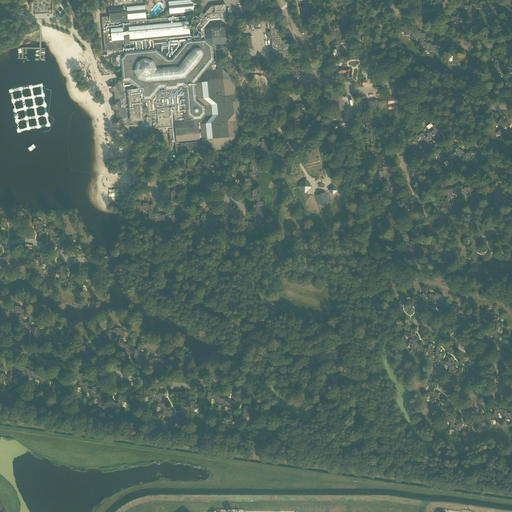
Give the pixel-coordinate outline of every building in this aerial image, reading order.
[(117,70),(121,70),(119,71),(118,72),(117,74),(117,75),(118,77),(119,78),(120,79),(122,79),(122,82),(113,83),(112,83),(111,83),(111,84),(110,84),(110,85),(109,85),(109,86),(109,87),(109,88),(109,89),(109,90),(110,91),(111,91),(111,92),(112,92),(113,92),(113,93),(114,93),(115,101),(114,101),(113,101),(113,102),(112,102),(111,103),(111,104),(111,105),(111,106),(111,107),(111,108),(112,108),(112,109),(113,110),(114,110),(115,110),(116,110),(117,118),(116,119),(115,119),(114,119),(114,120),(113,121),(113,122),(112,123),(112,124),(113,124),(113,125),(113,126),(114,126),(114,127),(115,128),(116,128),(117,128),(118,128),(122,128),(123,127),(124,127),(125,127),(125,128),(126,128),(127,129),(128,129),(128,130),(128,131),(128,132),(129,137),(130,139),(130,140),(131,141),(132,142),(133,142),(134,143),(136,142),(138,142),(139,141),(140,140),(141,138),(141,137),(141,136),(141,135),(141,132),(144,132),(144,136),(149,136),(148,131),(150,131),(151,135),(169,134),(170,142),(176,142),(176,143),(175,143),(176,151),(176,152),(177,153),(178,154),(179,154),(180,154),(181,154),(190,153),(216,151),(230,150),(232,148),(233,146),(240,137),(239,121),(245,113),(244,102),(236,95),(235,88),(235,79),(226,73),(222,69),(222,64),(219,62),(223,58),(224,56),(224,51),(223,46),(230,38),(229,33),(231,32),(231,26),(227,23),(225,5),(211,6),(204,15),(202,13),(196,20),(197,21),(198,38),(191,38),(191,40),(178,41),(178,38),(190,37),(189,30),(188,19),(187,20),(186,15),(194,14),(193,9),(199,9),(199,6),(200,5),(200,2),(193,2),(192,0),(107,0),(108,7),(109,10),(109,17),(101,17),(102,24),(103,38),(105,38),(106,43),(107,55),(100,56),(101,57),(101,58),(102,58),(103,59),(106,58),(110,58),(111,65),(116,69),(117,70)] [(485,7),(488,8),(488,4),(489,4),(489,2),(481,1),(480,3),(479,3),(479,5),(477,4),(477,8),(485,9),(485,7)] [(309,11),(308,3),(304,4),(304,5),(302,5),(303,7),(301,7),(301,15),(303,15),(307,15),(307,12),(309,11)] [(468,12),(473,13),(473,8),(477,8),(477,4),(470,4),(470,6),(465,6),(464,9),(468,9),(468,12)] [(496,7),(493,6),(493,7),(492,7),(492,5),(489,4),(488,4),(488,8),(487,12),(496,13),(496,7)] [(476,13),(473,13),(468,12),(467,14),(466,14),(466,16),(464,15),(464,20),(472,21),(472,18),(475,19),(476,16),(476,15),(476,13)] [(312,14),(307,15),(303,15),(304,19),(306,19),(306,20),(305,20),(306,23),(312,23),(312,14)] [(457,15),(457,16),(457,17),(452,17),(451,20),(455,20),(455,23),(460,24),(461,19),(464,20),(464,15),(457,15)] [(352,26),(351,23),(351,22),(353,22),(353,18),(344,18),(345,22),(345,26),(345,27),(352,26)] [(285,60),(286,76),(291,75),(291,78),(303,77),(302,75),(302,67),(295,68),(294,60),(293,60),(292,52),(291,52),(290,43),(289,42),(281,43),(281,37),(279,22),(270,22),(270,32),(267,33),(268,39),(271,39),(274,67),(279,67),(279,61),(285,60)] [(343,26),(345,26),(345,22),(337,22),(337,24),(333,24),(334,27),(333,27),(333,28),(334,28),(334,30),(342,30),(342,28),(343,28),(343,26)] [(405,36),(409,36),(410,29),(407,29),(407,24),(404,23),(404,27),(401,27),(400,32),(405,33),(405,36)] [(410,29),(409,36),(411,36),(411,39),(414,39),(414,40),(415,40),(415,39),(417,40),(417,31),(415,31),(415,33),(413,33),(413,29),(410,29)] [(334,38),(336,38),(341,38),(341,35),(340,35),(340,34),(342,34),(342,30),(334,30),(334,38)] [(417,40),(420,40),(424,40),(425,40),(425,33),(422,33),(422,34),(421,33),(421,31),(417,31),(417,40)] [(245,51),(253,50),(250,36),(243,37),(245,51)] [(365,45),(364,45),(364,49),(374,49),(373,42),(372,42),(372,40),(373,40),(373,37),(362,37),(363,42),(365,41),(365,45)] [(341,41),(341,38),(336,38),(336,43),(333,43),(333,47),(336,47),(340,47),(340,44),(345,44),(345,40),(341,41)] [(425,52),(427,52),(427,43),(425,43),(426,42),(424,42),(424,40),(420,40),(419,48),(421,48),(421,51),(424,52),(425,52)] [(438,46),(436,45),(435,51),(440,51),(440,54),(444,54),(444,48),(441,47),(442,44),(442,42),(439,42),(438,46)] [(435,52),(435,51),(436,45),(433,45),(433,46),(431,46),(431,44),(427,43),(427,52),(435,52)] [(336,50),(333,50),(333,55),(338,55),(338,58),(341,58),(342,58),(344,58),(344,49),(342,49),(342,48),(340,48),(340,47),(336,47),(336,50)] [(492,60),(495,61),(499,61),(500,61),(501,55),(498,54),(498,55),(497,55),(497,53),(493,52),(492,60)] [(460,66),(461,58),(459,57),(459,56),(457,56),(458,54),(454,53),(453,57),(450,57),(449,61),(454,62),(454,65),(457,65),(457,66),(458,66),(460,66)] [(472,61),(469,60),(468,65),(473,66),(472,69),(476,70),(477,63),(476,63),(477,60),(475,59),(475,57),(472,57),(472,61)] [(468,67),(468,65),(469,60),(466,60),(465,60),(465,58),(461,58),(460,66),(468,67)] [(499,73),(501,73),(502,65),(500,65),(501,63),(499,63),(499,61),(495,61),(494,69),(496,69),(495,72),(498,73),(499,73)] [(509,74),(509,73),(510,68),(507,67),(507,68),(506,67),(506,65),(502,65),(501,73),(509,74)] [(349,78),(350,73),(350,69),(342,69),(341,73),(345,73),(345,77),(349,78)] [(333,119),(338,118),(343,118),(342,112),(340,112),(339,100),(338,92),(330,93),(333,119)] [(302,105),(302,109),(311,108),(310,106),(314,106),(313,103),(314,103),(314,102),(313,102),(313,100),(305,101),(305,103),(304,103),(304,105),(302,105)] [(362,103),(359,103),(359,108),(360,113),(363,113),(389,110),(388,101),(377,102),(374,102),(374,101),(373,101),(362,103)] [(294,113),(303,112),(302,109),(302,105),(302,104),(295,105),(295,108),(296,108),(296,109),(294,109),(294,113)] [(303,112),(294,113),(295,117),(293,117),(294,121),(300,120),(300,118),(303,118),(303,115),(303,114),(303,112)] [(368,130),(370,131),(370,130),(372,130),(373,127),(376,127),(377,123),(374,123),(374,122),(371,121),(371,120),(366,120),(366,119),(363,118),(362,125),(366,125),(366,129),(368,129),(368,130)] [(504,127),(505,128),(506,127),(504,126),(506,123),(504,121),(505,120),(502,118),(497,125),(501,128),(502,127),(503,128),(504,127)] [(294,121),(294,122),(294,124),(288,124),(289,127),(292,127),(293,130),(298,130),(297,125),(301,124),(300,120),(294,121)] [(331,123),(332,133),(342,132),(341,122),(331,123)] [(427,135),(428,136),(431,139),(435,135),(437,137),(440,134),(438,131),(438,130),(434,125),(432,127),(434,130),(429,134),(429,133),(427,135)] [(504,130),(505,128),(504,127),(503,128),(502,127),(501,128),(497,134),(503,138),(507,132),(504,130)] [(374,131),(372,130),(370,130),(370,131),(370,134),(366,134),(366,138),(367,138),(367,140),(371,141),(370,145),(371,145),(375,145),(377,145),(377,142),(376,142),(376,137),(375,137),(375,134),(374,134),(374,131)] [(508,141),(511,136),(511,134),(511,133),(511,132),(509,134),(507,132),(503,138),(508,141)] [(431,140),(431,139),(428,136),(427,138),(423,133),(418,137),(420,139),(421,138),(424,142),(422,145),(424,147),(427,145),(429,143),(428,143),(431,140)] [(261,146),(261,148),(266,148),(266,143),(269,143),(268,139),(262,139),(262,142),(256,143),(257,146),(261,146)] [(375,148),(375,145),(371,145),(371,148),(367,148),(367,152),(368,152),(368,155),(372,155),(372,159),(378,159),(378,157),(378,156),(377,156),(377,151),(376,151),(376,148),(375,148)] [(429,152),(431,154),(434,152),(430,148),(429,148),(427,145),(424,147),(423,148),(424,149),(420,153),(423,158),(425,157),(425,156),(429,152)] [(461,154),(463,156),(466,154),(462,150),(461,150),(458,147),(455,150),(456,152),(451,155),(451,156),(454,158),(455,160),(457,159),(456,158),(461,154)] [(268,148),(266,148),(261,148),(261,151),(262,151),(262,153),(260,153),(260,157),(268,156),(268,148)] [(440,162),(442,161),(445,158),(441,154),(443,152),(440,149),(436,151),(434,152),(431,154),(433,157),(436,155),(440,160),(439,160),(440,162)] [(472,164),(474,163),(477,160),(473,156),(475,154),(472,151),(468,154),(467,153),(466,154),(463,156),(463,157),(465,159),(468,157),(471,162),(470,162),(472,164)] [(151,155),(150,155),(149,152),(144,152),(145,155),(143,155),(142,155),(143,156),(139,163),(142,167),(140,169),(143,174),(146,174),(147,176),(149,176),(156,162),(151,155)] [(382,168),(383,168),(387,168),(388,168),(389,165),(388,165),(388,160),(387,160),(387,157),(386,157),(386,154),(382,153),(381,157),(378,157),(378,159),(377,161),(379,161),(379,164),(382,164),(382,168)] [(452,160),(454,158),(451,156),(451,155),(447,157),(445,158),(442,161),(444,163),(447,161),(451,166),(450,166),(451,168),(456,164),(452,160)] [(259,160),(257,161),(258,165),(266,164),(266,162),(269,162),(269,159),(269,158),(268,156),(260,157),(260,158),(259,158),(259,160)] [(249,165),(250,168),(258,168),(258,165),(257,161),(257,160),(251,160),(251,163),(252,165),(249,165)] [(481,163),(480,163),(477,160),(474,163),(475,164),(470,168),(474,173),(476,171),(475,170),(480,167),(482,169),(485,167),(481,163)] [(201,164),(202,171),(210,170),(210,169),(210,166),(209,162),(205,163),(206,164),(204,165),(204,164),(201,164)] [(210,166),(210,169),(214,168),(214,172),(219,171),(218,166),(222,166),(221,162),(214,162),(215,165),(210,166)] [(189,172),(194,172),(193,167),(190,167),(190,163),(187,164),(187,169),(185,169),(185,176),(189,176),(189,172)] [(193,167),(194,172),(194,174),(202,173),(202,171),(201,164),(197,165),(198,167),(196,167),(193,167)] [(258,170),(258,168),(250,168),(250,171),(252,170),(252,172),(249,172),(249,176),(256,176),(255,174),(259,173),(258,171),(259,171),(259,170),(258,170)] [(383,182),(387,182),(390,182),(390,179),(389,179),(389,175),(388,174),(388,171),(387,171),(387,168),(383,168),(383,171),(379,171),(379,175),(380,175),(380,178),(384,178),(383,182)] [(173,182),(174,189),(178,188),(178,185),(182,185),(182,179),(179,180),(179,176),(175,176),(176,182),(173,182)] [(190,184),(189,176),(185,176),(186,178),(184,178),(184,179),(182,179),(182,185),(183,188),(185,188),(186,188),(186,187),(189,187),(188,184),(190,184)] [(256,180),(256,176),(249,176),(249,179),(244,180),(244,183),(248,182),(248,185),(253,185),(253,180),(256,180)] [(429,183),(430,183),(429,180),(428,180),(427,177),(418,180),(421,190),(428,187),(429,192),(432,192),(429,183)] [(311,187),(305,181),(298,186),(305,193),(311,187)] [(391,182),(390,182),(387,182),(387,188),(390,189),(390,192),(393,193),(392,194),(397,195),(397,191),(401,191),(401,187),(398,187),(398,185),(395,185),(395,184),(391,183),(391,182)] [(493,198),(499,202),(502,196),(500,194),(502,191),(500,189),(502,187),(500,185),(501,184),(498,182),(493,189),(497,192),(493,198)] [(333,187),(328,191),(332,195),(337,191),(333,187)] [(461,190),(458,190),(458,194),(462,194),(461,198),(466,198),(466,197),(468,197),(468,193),(472,193),(473,187),(469,187),(469,188),(465,188),(465,189),(461,189),(461,190)] [(179,196),(178,188),(174,189),(174,191),(172,191),(172,192),(170,192),(171,200),(173,200),(173,201),(174,201),(174,200),(177,200),(177,197),(179,196)] [(458,194),(458,190),(458,188),(455,188),(455,189),(450,189),(450,190),(447,190),(447,191),(444,191),(444,195),(447,195),(447,199),(449,199),(451,199),(451,198),(454,198),(454,194),(458,195),(458,194)] [(256,200),(256,202),(261,202),(260,194),(258,194),(257,191),(255,191),(254,191),(251,191),(252,200),(254,199),(254,200),(256,200)] [(325,193),(315,196),(318,206),(329,203),(325,193)] [(511,201),(511,193),(509,196),(507,194),(505,198),(502,196),(499,202),(504,205),(508,199),(511,201)] [(449,203),(449,199),(447,199),(445,199),(445,202),(444,201),(443,205),(442,205),(442,209),(441,209),(440,213),(442,213),(446,213),(447,213),(447,209),(451,210),(451,207),(452,207),(453,203),(449,203)] [(263,201),(261,202),(256,202),(257,205),(251,206),(252,209),(255,208),(256,211),(261,211),(260,206),(264,206),(263,201)] [(143,212),(145,212),(145,204),(143,204),(143,206),(141,206),(141,202),(137,203),(137,210),(139,209),(140,213),(142,212),(142,213),(143,213),(143,212)] [(389,210),(390,210),(390,213),(394,213),(393,217),(394,217),(398,217),(400,217),(400,214),(399,214),(399,209),(398,209),(398,206),(397,206),(397,203),(393,202),(393,206),(389,206),(389,210)] [(145,212),(148,212),(152,211),(154,211),(153,204),(150,205),(149,205),(148,203),(145,204),(145,212)] [(174,222),(174,220),(174,215),(171,216),(170,210),(167,211),(168,214),(165,215),(165,220),(170,219),(170,223),(174,222)] [(262,210),(261,211),(256,211),(256,214),(257,215),(255,216),(255,219),(263,219),(262,210)] [(155,222),(157,222),(157,214),(155,214),(155,213),(153,213),(152,211),(148,212),(149,220),(151,220),(152,223),(154,223),(155,223),(155,222)] [(174,215),(174,220),(182,219),(182,217),(185,216),(185,214),(185,213),(185,211),(176,211),(177,213),(175,213),(176,215),(174,215)] [(437,223),(437,224),(437,226),(443,227),(443,223),(447,223),(447,221),(449,221),(449,217),(446,217),(446,213),(442,213),(442,215),(440,215),(440,219),(439,219),(438,223),(437,223)] [(165,221),(165,220),(165,215),(162,215),(162,216),(160,216),(160,214),(157,214),(157,222),(165,221)] [(199,228),(198,225),(198,221),(195,221),(195,216),(192,216),(192,220),(189,220),(190,225),(194,225),(195,228),(199,228)] [(198,221),(198,225),(207,224),(206,222),(209,222),(209,218),(209,216),(201,216),(201,218),(200,218),(200,220),(198,221)] [(2,218),(1,222),(5,223),(4,226),(7,227),(8,224),(8,223),(10,223),(11,217),(7,217),(7,219),(2,218)] [(209,218),(209,222),(210,226),(218,225),(218,219),(215,219),(213,219),(213,217),(209,218)] [(398,217),(394,217),(394,220),(390,220),(390,224),(391,224),(391,227),(395,227),(395,231),(399,231),(401,231),(401,228),(400,228),(401,223),(399,223),(400,220),(398,220),(398,217)] [(35,229),(38,229),(39,226),(42,226),(42,222),(37,222),(38,219),(34,219),(33,225),(35,225),(35,229)] [(254,223),(252,223),(253,228),(261,227),(261,225),(264,224),(264,222),(264,221),(263,221),(263,219),(255,219),(255,221),(254,221),(254,223)] [(437,228),(437,226),(437,224),(434,224),(434,220),(430,220),(430,223),(428,222),(428,226),(427,226),(426,230),(425,230),(425,234),(431,234),(431,230),(435,231),(435,228),(437,228)] [(253,231),(253,228),(252,223),(252,222),(245,223),(246,226),(246,227),(244,228),(245,232),(253,231)] [(41,229),(42,226),(39,226),(38,229),(37,232),(40,232),(39,237),(42,238),(43,233),(46,233),(46,232),(46,229),(41,229)] [(50,230),(46,229),(46,232),(49,233),(49,235),(51,235),(54,236),(55,236),(56,233),(53,232),(54,227),(50,227),(50,230)] [(404,243),(406,243),(408,243),(408,240),(412,240),(412,236),(410,236),(410,234),(406,234),(406,233),(402,232),(402,231),(401,231),(399,231),(398,237),(402,238),(402,241),(404,242),(404,243)] [(474,253),(476,251),(478,248),(475,246),(478,243),(476,242),(478,239),(475,237),(476,236),(473,234),(469,241),(473,244),(469,250),(473,253),(473,252),(474,253)] [(58,243),(58,239),(54,238),(54,236),(51,235),(50,241),(52,242),(51,247),(54,247),(55,242),(58,243)] [(66,246),(66,243),(61,242),(62,239),(58,239),(58,243),(57,245),(59,246),(59,251),(62,251),(63,246),(66,246)] [(69,248),(72,249),(75,249),(76,246),(73,246),(74,241),(70,240),(70,243),(66,243),(66,246),(69,246),(69,248)] [(415,252),(419,252),(419,248),(417,248),(417,246),(413,246),(413,245),(409,244),(409,243),(408,243),(406,243),(405,249),(409,250),(409,253),(411,254),(411,255),(415,256),(415,252)] [(75,249),(72,249),(71,252),(75,252),(75,254),(81,255),(81,252),(78,251),(79,246),(76,246),(75,249)] [(419,253),(423,253),(422,257),(425,257),(425,259),(429,259),(429,256),(433,256),(433,252),(430,252),(430,250),(427,250),(427,249),(423,248),(423,247),(419,247),(419,248),(419,252),(419,253)] [(478,252),(476,251),(474,253),(473,252),(473,253),(470,258),(474,261),(470,267),(475,271),(479,265),(476,263),(479,260),(477,258),(479,256),(476,254),(478,252)] [(11,258),(10,261),(14,262),(15,257),(17,257),(18,254),(11,253),(11,255),(8,254),(7,257),(11,258)] [(41,265),(44,266),(45,262),(45,259),(43,259),(44,254),(41,254),(40,258),(37,258),(37,262),(41,262),(41,265)] [(505,266),(509,261),(508,260),(510,257),(508,256),(506,258),(504,257),(502,259),(500,258),(498,262),(495,260),(494,262),(492,265),(493,266),(497,269),(501,263),(505,266)] [(8,261),(10,261),(11,258),(7,257),(5,257),(4,259),(1,258),(0,262),(4,262),(3,265),(7,266),(8,261)] [(49,266),(49,269),(52,269),(53,263),(51,263),(52,258),(48,257),(48,262),(45,262),(44,266),(49,266)] [(489,271),(493,266),(492,265),(494,262),(492,261),(490,264),(488,262),(486,264),(484,263),(482,267),(479,265),(475,271),(481,274),(485,268),(489,271)] [(61,275),(61,278),(64,278),(64,275),(65,275),(65,272),(63,272),(64,267),(61,266),(60,271),(57,271),(57,272),(56,275),(61,275)] [(56,275),(57,272),(53,271),(54,269),(52,269),(49,269),(47,268),(47,272),(50,272),(49,277),(53,277),(53,274),(56,275)] [(83,276),(82,282),(85,282),(86,280),(91,281),(91,277),(88,277),(89,272),(86,271),(85,276),(83,276)] [(69,282),(69,279),(67,279),(68,275),(65,275),(64,275),(64,278),(61,278),(60,282),(65,282),(65,285),(68,285),(69,282)] [(71,286),(76,287),(77,283),(74,282),(74,277),(71,277),(71,282),(69,282),(68,285),(68,288),(71,288),(71,286)] [(87,283),(85,282),(82,282),(81,282),(80,284),(77,283),(76,287),(80,287),(79,290),(83,291),(84,286),(86,286),(87,283)] [(426,297),(430,298),(430,295),(427,294),(427,291),(423,290),(423,295),(420,295),(420,298),(421,299),(424,299),(426,299),(426,297)] [(436,299),(438,300),(438,296),(439,293),(435,293),(435,295),(430,295),(430,298),(429,298),(433,299),(432,304),(435,304),(436,299)] [(442,296),(438,296),(438,300),(437,302),(439,303),(439,306),(442,307),(443,303),(446,304),(446,300),(441,299),(442,296)] [(403,305),(407,306),(407,302),(404,301),(404,298),(400,298),(400,303),(397,302),(397,306),(403,307),(403,305)] [(421,301),(416,300),(415,304),(418,305),(417,310),(421,310),(421,305),(423,305),(424,299),(421,299),(421,301)] [(412,303),(407,302),(407,306),(410,306),(409,311),(412,312),(413,307),(415,307),(415,304),(416,300),(412,300),(412,303)] [(445,306),(446,304),(443,303),(442,307),(441,309),(443,310),(443,315),(446,315),(447,310),(450,311),(450,310),(450,307),(445,306)] [(453,312),(454,313),(458,313),(459,313),(460,310),(457,310),(458,305),(454,304),(454,307),(450,307),(450,310),(453,310),(453,312)] [(20,316),(24,316),(24,310),(22,309),(22,307),(15,306),(15,309),(12,309),(12,311),(16,311),(15,313),(21,314),(20,316)] [(11,319),(12,311),(12,309),(9,308),(9,310),(7,310),(7,312),(2,311),(1,315),(5,315),(5,317),(7,317),(7,318),(11,319)] [(484,317),(490,318),(491,314),(488,314),(489,309),(485,308),(485,312),(480,311),(479,314),(484,315),(484,317)] [(459,320),(462,320),(462,316),(458,316),(458,313),(454,313),(454,319),(456,319),(455,324),(458,325),(459,320)] [(491,323),(494,324),(495,320),(498,320),(499,317),(494,316),(494,313),(491,313),(491,314),(490,318),(490,319),(492,320),(491,323)] [(23,321),(24,316),(20,316),(19,316),(19,321),(16,320),(16,325),(26,326),(26,323),(24,323),(25,321),(23,321)] [(467,323),(470,324),(470,320),(465,319),(466,317),(462,316),(462,320),(461,323),(463,323),(463,328),(466,328),(467,323)] [(498,323),(498,320),(495,320),(494,324),(494,326),(496,326),(496,330),(499,330),(499,327),(502,327),(503,324),(498,323)] [(30,331),(34,332),(35,328),(31,327),(31,325),(29,325),(29,323),(26,323),(26,326),(25,333),(29,334),(30,331)] [(37,338),(40,338),(40,336),(43,337),(44,333),(39,332),(40,330),(38,330),(38,328),(35,328),(34,332),(33,338),(37,338)] [(120,338),(123,338),(124,332),(122,331),(122,329),(115,328),(115,331),(112,330),(112,333),(115,333),(115,335),(121,336),(120,338)] [(412,338),(411,340),(415,340),(416,334),(414,334),(414,329),(411,328),(410,333),(407,333),(407,337),(412,338)] [(111,341),(112,333),(112,330),(109,330),(108,332),(107,332),(107,333),(102,333),(101,337),(105,337),(104,339),(107,339),(107,340),(111,341)] [(498,335),(499,330),(496,330),(495,330),(494,333),(489,332),(489,335),(494,336),(494,338),(496,339),(500,339),(501,336),(498,335)] [(59,337),(59,338),(58,341),(62,341),(63,341),(63,344),(68,345),(69,334),(66,334),(66,336),(64,335),(64,337),(59,337)] [(44,344),(48,345),(49,341),(44,340),(45,339),(43,338),(43,337),(40,336),(40,338),(39,346),(43,347),(44,344)] [(49,338),(49,341),(48,345),(51,346),(52,344),(57,344),(57,342),(61,343),(62,341),(58,341),(59,338),(52,337),(52,339),(49,338)] [(95,339),(94,343),(97,344),(97,346),(100,346),(100,347),(103,347),(104,339),(105,337),(101,337),(101,339),(99,338),(99,340),(95,339)] [(126,348),(126,345),(124,345),(125,343),(123,343),(123,338),(120,338),(119,338),(119,343),(116,342),(116,347),(126,348)] [(499,344),(500,339),(496,339),(496,341),(491,341),(490,344),(495,345),(495,347),(501,348),(502,344),(499,344)] [(415,340),(411,340),(410,340),(409,343),(412,343),(411,348),(415,349),(415,346),(419,346),(420,343),(416,343),(416,341),(415,340)] [(87,346),(87,347),(87,350),(90,351),(92,351),(91,353),(96,354),(97,346),(97,344),(94,343),(94,345),(92,345),(92,347),(87,346)] [(503,349),(503,353),(506,353),(506,350),(509,350),(510,347),(505,346),(505,343),(502,343),(502,344),(501,348),(501,349),(503,349)] [(432,356),(433,352),(433,350),(431,349),(432,344),(429,344),(428,349),(425,348),(425,349),(424,352),(429,353),(429,356),(432,356)] [(134,354),(135,350),(131,349),(131,347),(129,347),(130,345),(126,345),(126,348),(125,355),(129,355),(130,353),(134,354)] [(90,352),(90,351),(87,350),(87,347),(80,346),(80,348),(77,348),(76,355),(80,355),(80,353),(85,354),(86,352),(90,352)] [(421,352),(424,352),(425,349),(422,349),(422,347),(419,346),(415,346),(415,349),(418,349),(417,354),(421,355),(421,352)] [(436,353),(433,352),(432,356),(437,357),(437,359),(440,360),(441,354),(439,353),(440,348),(437,348),(436,353)] [(137,359),(140,360),(140,358),(144,358),(144,355),(139,354),(140,352),(138,352),(138,350),(135,350),(134,354),(134,360),(137,360),(137,359)] [(501,361),(507,362),(508,359),(505,358),(506,353),(503,353),(502,353),(502,356),(497,355),(496,358),(501,359),(501,361)] [(159,362),(162,363),(164,363),(163,366),(168,366),(169,356),(166,355),(166,357),(164,357),(164,359),(159,358),(159,359),(159,362)] [(449,366),(449,369),(452,369),(453,366),(453,363),(451,363),(452,358),(449,357),(448,362),(445,362),(445,363),(444,366),(449,366)] [(144,366),(148,367),(149,363),(145,362),(145,361),(143,360),(144,358),(140,358),(140,360),(139,368),(143,369),(144,366)] [(149,360),(149,363),(148,367),(152,367),(152,365),(157,366),(158,364),(162,365),(162,363),(159,362),(159,359),(152,359),(152,360),(149,360)] [(441,365),(444,366),(445,363),(441,362),(442,360),(440,360),(437,359),(435,359),(435,362),(438,363),(437,368),(441,368),(441,365)] [(471,367),(470,373),(474,374),(474,371),(479,372),(480,368),(477,368),(477,363),(474,362),(473,367),(471,367)] [(22,372),(26,373),(27,369),(22,368),(22,366),(18,365),(17,373),(16,375),(20,376),(20,374),(22,374),(22,372)] [(456,366),(453,366),(452,369),(449,369),(449,373),(454,373),(453,376),(456,376),(457,373),(457,370),(455,370),(456,366)] [(459,373),(457,373),(456,376),(456,379),(459,380),(460,377),(465,378),(465,375),(465,374),(462,374),(463,369),(460,368),(459,373)] [(28,378),(35,379),(35,376),(38,377),(39,375),(35,374),(35,372),(30,371),(30,369),(27,369),(26,373),(26,376),(29,376),(28,378)] [(10,371),(10,378),(9,382),(12,382),(13,380),(14,381),(14,379),(19,379),(20,376),(16,375),(17,373),(14,373),(14,372),(10,371)] [(475,374),(474,374),(470,373),(469,373),(468,375),(465,375),(465,378),(468,378),(468,381),(471,382),(472,377),(475,377),(475,374)] [(0,377),(0,384),(2,385),(3,383),(4,383),(5,381),(9,382),(10,378),(5,377),(5,375),(0,374),(0,377)] [(41,383),(40,385),(44,385),(45,375),(41,374),(40,377),(38,377),(35,376),(35,379),(35,380),(39,381),(39,383),(41,383)] [(77,382),(79,382),(78,384),(82,385),(82,383),(83,374),(79,374),(78,376),(73,375),(73,379),(77,380),(77,382)] [(53,382),(52,391),(52,393),(55,393),(56,391),(57,391),(57,390),(62,390),(63,386),(58,386),(58,383),(53,382)] [(85,383),(82,383),(82,385),(78,384),(78,388),(82,389),(82,390),(84,391),(83,393),(87,393),(87,389),(88,383),(85,382),(85,383)] [(431,388),(430,392),(434,393),(435,388),(438,388),(438,384),(428,382),(428,386),(430,386),(429,388),(431,388)] [(43,387),(44,385),(40,385),(39,391),(42,392),(42,394),(49,395),(49,392),(52,393),(52,391),(48,390),(49,388),(43,387)] [(92,390),(87,389),(87,393),(91,394),(91,395),(93,396),(92,398),(96,398),(96,394),(97,388),(93,387),(92,390)] [(146,395),(146,397),(152,398),(153,395),(156,395),(156,394),(152,393),(152,391),(147,390),(147,388),(144,388),(143,395),(146,395)] [(126,389),(125,397),(125,399),(128,399),(128,398),(130,398),(130,396),(135,397),(135,393),(130,392),(131,389),(126,389)] [(208,392),(207,401),(206,402),(210,403),(210,401),(212,401),(212,399),(216,400),(217,396),(212,395),(212,393),(208,392)] [(434,393),(430,392),(429,392),(429,395),(431,396),(430,397),(432,398),(431,402),(435,403),(436,398),(439,398),(439,393),(434,393)] [(158,402),(158,403),(161,404),(161,402),(163,394),(158,393),(158,396),(156,395),(153,395),(152,398),(152,399),(157,400),(157,402),(158,402)] [(99,400),(98,404),(102,405),(103,400),(106,400),(106,396),(96,394),(96,398),(97,398),(97,400),(99,400)] [(121,404),(122,404),(123,403),(127,403),(128,399),(125,399),(125,397),(122,397),(122,396),(119,395),(117,404),(117,406),(121,406),(121,404)] [(218,405),(225,406),(225,403),(228,404),(229,402),(225,401),(225,399),(220,399),(220,397),(217,396),(216,400),(216,403),(219,403),(218,405)] [(209,407),(210,403),(206,402),(207,401),(204,400),(204,399),(200,399),(200,405),(199,409),(202,410),(203,408),(204,408),(204,406),(209,407)] [(199,409),(200,405),(195,404),(195,402),(191,401),(190,408),(189,411),(192,412),(193,410),(194,410),(195,408),(199,409)] [(117,406),(117,404),(115,403),(115,402),(111,402),(110,410),(110,412),(113,413),(113,411),(115,411),(115,409),(120,410),(121,406),(117,406)] [(166,413),(167,411),(168,402),(164,402),(164,403),(161,402),(161,404),(158,403),(157,407),(162,408),(162,410),(163,410),(163,412),(166,413)] [(225,403),(225,406),(225,407),(229,408),(229,410),(231,410),(230,412),(234,413),(235,402),(231,402),(230,404),(228,404),(225,403)] [(433,409),(433,411),(440,412),(440,409),(443,410),(443,408),(439,407),(440,405),(434,404),(435,403),(431,402),(431,409),(433,409)] [(101,407),(102,405),(98,404),(97,411),(100,411),(100,413),(107,414),(107,412),(110,412),(110,410),(106,410),(107,407),(101,407)] [(187,411),(189,411),(190,408),(180,406),(179,411),(181,411),(181,416),(182,416),(185,417),(185,412),(187,412),(187,411)] [(495,406),(494,415),(494,417),(497,417),(497,415),(499,415),(499,414),(504,414),(504,410),(499,409),(500,407),(495,406)] [(446,416),(445,418),(448,418),(449,416),(450,408),(445,407),(445,410),(443,410),(440,409),(440,412),(440,413),(444,414),(444,416),(446,416)] [(170,411),(167,411),(166,413),(163,412),(162,416),(167,417),(167,418),(168,419),(168,420),(172,421),(172,419),(173,411),(170,410),(170,411)] [(243,410),(242,418),(242,420),(245,420),(246,418),(247,419),(247,417),(252,417),(253,413),(248,413),(248,410),(243,410)] [(506,419),(511,420),(511,413),(507,413),(507,411),(504,410),(504,414),(503,417),(506,417),(506,419)] [(233,414),(234,413),(230,412),(230,419),(232,419),(232,421),(239,422),(239,419),(242,420),(242,418),(238,417),(239,415),(233,414)] [(496,421),(497,417),(494,417),(494,415),(491,414),(491,413),(488,413),(487,419),(486,423),(490,424),(490,422),(492,422),(492,420),(496,421)] [(477,422),(476,425),(476,426),(480,426),(480,424),(482,424),(482,423),(486,423),(487,419),(482,419),(483,416),(478,415),(477,422)] [(184,423),(185,417),(182,416),(181,418),(176,417),(176,419),(172,419),(172,421),(174,421),(174,424),(181,425),(181,423),(184,423)] [(454,427),(454,425),(455,416),(452,416),(452,417),(449,416),(448,418),(445,418),(445,422),(449,422),(449,424),(451,424),(450,426),(454,427)] [(468,430),(469,430),(472,431),(473,426),(475,427),(475,425),(476,425),(477,422),(467,420),(466,425),(469,425),(468,430)] [(457,425),(454,425),(454,427),(450,426),(450,430),(455,431),(454,432),(456,433),(456,435),(459,435),(459,433),(460,425),(457,424),(457,425)] [(266,429),(264,429),(264,427),(261,427),(260,438),(264,438),(264,436),(268,436),(268,439),(272,439),(273,428),(266,428),(266,429)] [(471,438),(472,431),(469,430),(469,432),(463,431),(463,434),(459,433),(459,435),(462,436),(461,438),(468,439),(468,437),(471,438)]
